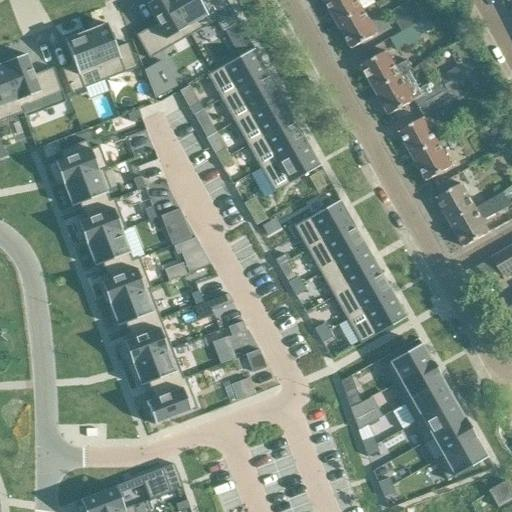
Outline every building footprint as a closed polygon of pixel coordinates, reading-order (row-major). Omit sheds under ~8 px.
[(156,24),(135,36),(149,59),(191,36),(170,0),(153,0),(146,5),(156,24)] [(170,0),(191,36),(216,21),(221,32),(224,30),(238,22),(225,0),(197,0),(198,0),(197,0),(170,0)] [(324,0),(338,24),(363,10),(357,0),(324,0)] [(377,34),(363,10),(338,24),(352,49),(377,34)] [(414,27),(393,39),(401,52),(422,41),(420,37),(433,29),(427,19),(414,27)] [(238,22),(224,30),(237,53),(251,45),(238,22)] [(106,23),(85,32),(104,81),(137,68),(127,44),(115,48),(106,23)] [(74,64),(62,69),(71,94),(104,81),(85,32),(64,40),(74,64)] [(459,66),(440,77),(449,92),(483,74),(474,58),(465,40),(449,49),(459,66)] [(253,49),(207,76),(221,100),(267,73),(253,49)] [(361,66),(375,90),(401,76),(410,70),(413,69),(408,60),(396,67),(387,51),(361,66)] [(15,52),(1,57),(21,109),(22,109),(62,93),(52,68),(34,75),(26,55),(17,58),(15,52)] [(0,122),(24,113),(22,109),(21,109),(1,57),(0,57),(0,122)] [(424,95),(410,70),(401,76),(375,90),(389,115),(415,101),(424,95)] [(267,73),(221,100),(234,123),(280,96),(267,73)] [(437,115),(454,106),(448,95),(432,104),(437,115)] [(280,96),(234,123),(247,146),(293,119),(280,96)] [(199,103),(188,109),(192,116),(203,110),(199,103)] [(138,110),(127,115),(130,122),(141,118),(138,110)] [(399,132),(413,156),(438,142),(424,118),(399,132)] [(293,119),(247,146),(260,169),(307,142),(293,119)] [(211,125),(201,130),(206,138),(216,133),(211,125)] [(62,160),(54,163),(62,185),(98,172),(98,171),(86,141),(58,151),(62,160)] [(307,142),(260,169),(274,193),(320,166),(307,142)] [(452,167),(438,142),(413,156),(427,181),(452,167)] [(225,149),(215,155),(219,162),(229,156),(225,149)] [(229,156),(219,162),(223,169),(233,163),(229,156)] [(98,172),(62,185),(71,208),(79,204),(82,212),(110,201),(109,201),(107,194),(111,192),(102,169),(98,171),(98,172)] [(318,175),(309,179),(316,191),(324,186),(318,175)] [(140,176),(132,179),(137,190),(144,187),(140,176)] [(437,198),(450,222),(476,208),(462,184),(437,198)] [(511,204),(505,192),(476,208),(450,222),(464,247),(490,233),(483,222),(511,205),(511,204)] [(85,220),(77,223),(85,245),(121,231),(121,232),(126,231),(114,199),(109,201),(110,201),(82,212),(85,220)] [(340,201),(293,227),(307,251),(353,225),(340,201)] [(151,206),(144,209),(148,220),(156,217),(151,206)] [(179,209),(160,217),(164,227),(183,219),(179,209)] [(353,225),(307,251),(320,274),(367,248),(353,225)] [(121,231),(85,245),(94,267),(102,264),(105,272),(133,261),(132,260),(121,232),(121,231)] [(195,238),(173,246),(177,255),(181,254),(200,246),(195,238)] [(511,271),(511,246),(492,258),(503,276),(511,271)] [(367,248),(320,274),(333,297),(380,271),(367,248)] [(285,254),(275,260),(279,267),(289,261),(285,254)] [(108,279),(100,283),(108,305),(149,289),(149,290),(151,289),(139,258),(132,260),(133,261),(105,272),(108,279)] [(380,271),(333,297),(346,320),(393,294),(380,271)] [(298,277),(287,283),(291,290),(302,284),(298,277)] [(302,284),(291,290),(295,297),(306,291),(302,284)] [(149,289),(108,305),(117,327),(125,324),(128,332),(160,319),(149,290),(149,289)] [(198,291),(190,294),(195,305),(202,302),(198,291)] [(227,294),(209,301),(212,311),(232,303),(227,294)] [(393,294),(346,320),(360,344),(407,318),(393,294)] [(131,339),(123,342),(131,364),(171,349),(160,319),(128,332),(131,339)] [(243,322),(228,327),(232,337),(246,331),(243,322)] [(324,323),(314,329),(318,336),(328,330),(324,323)] [(328,330),(318,336),(322,343),(332,337),(328,330)] [(421,344),(382,366),(393,386),(433,363),(432,363),(421,344)] [(230,347),(223,350),(227,361),(234,358),(230,347)] [(171,349),(131,364),(140,387),(148,384),(151,391),(183,379),(183,378),(171,349)] [(259,349),(245,355),(252,373),(266,368),(259,349)] [(433,363),(393,386),(404,405),(443,382),(439,374),(433,363)] [(154,399),(146,402),(155,425),(197,409),(185,377),(183,378),(183,379),(151,391),(154,399)] [(443,382),(404,405),(414,423),(414,424),(454,401),(443,382)] [(358,392),(346,396),(350,408),(361,404),(362,404),(358,392)] [(414,423),(412,424),(423,444),(432,440),(431,439),(465,420),(454,401),(414,424),(414,423)] [(361,404),(350,408),(353,415),(364,411),(361,404)] [(465,420),(431,439),(432,440),(441,457),(442,457),(476,438),(470,428),(469,428),(465,420)] [(374,437),(363,441),(366,449),(377,445),(374,437)] [(441,457),(435,460),(447,481),(486,458),(476,439),(476,438),(442,457),(441,457)] [(377,445),(366,449),(369,456),(380,452),(377,445)] [(173,464),(79,500),(83,511),(118,511),(124,510),(124,509),(118,494),(128,490),(143,484),(149,500),(183,488),(173,464)] [(390,478),(379,482),(381,490),(392,486),(390,478)] [(482,479),(474,482),(478,493),(486,490),(482,479)] [(511,485),(496,494),(504,511),(508,511),(511,510),(511,485)] [(392,486),(381,490),(384,497),(395,493),(392,486)] [(462,487),(454,490),(458,500),(466,497),(462,487)] [(454,490),(447,493),(451,503),(458,500),(454,490)] [(187,500),(176,505),(178,511),(190,508),(187,500)]
